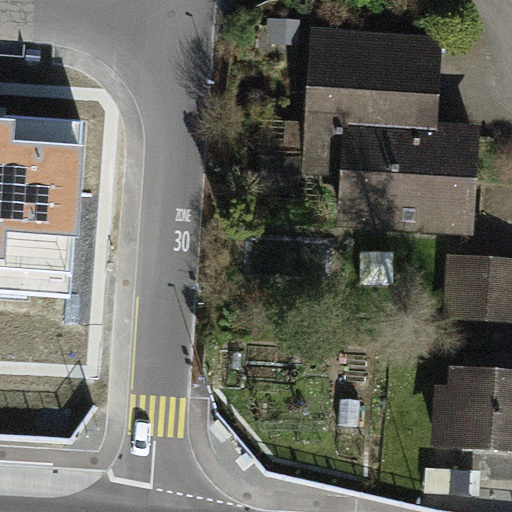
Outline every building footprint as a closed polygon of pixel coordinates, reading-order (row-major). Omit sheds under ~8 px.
[(468,228),(474,136),(433,133),(439,47),(316,39),(307,169),(348,172),(345,219),(468,228)] [(85,124),(0,118),(0,291),(75,296),(85,124)] [(511,265),(455,262),(451,312),(511,316),(511,265)] [(464,374),(491,376),(492,355),(465,353),(464,374)] [(511,380),(458,377),(454,442),(511,445),(511,380)] [(473,495),(474,474),(430,471),(429,492),(473,495)]
